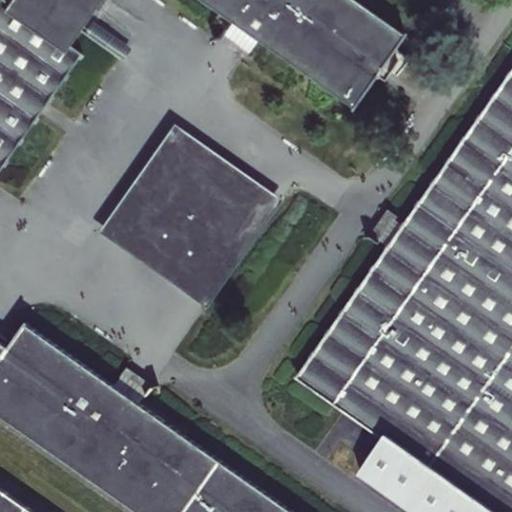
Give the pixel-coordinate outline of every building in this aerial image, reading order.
[(84,23),(101,0),(0,0),(0,164),(79,52),(68,44),(84,23)] [(397,33),(350,0),(199,0),(244,31),(348,104),(397,33)] [(511,511),(511,63),(293,374),(422,463),(394,504),(405,511),(511,511)] [(274,198),(167,124),(92,229),(198,304),(274,198)] [(0,511),(40,511),(0,483),(0,419),(132,511),(285,511),(26,332),(9,356),(0,349),(0,511)]
